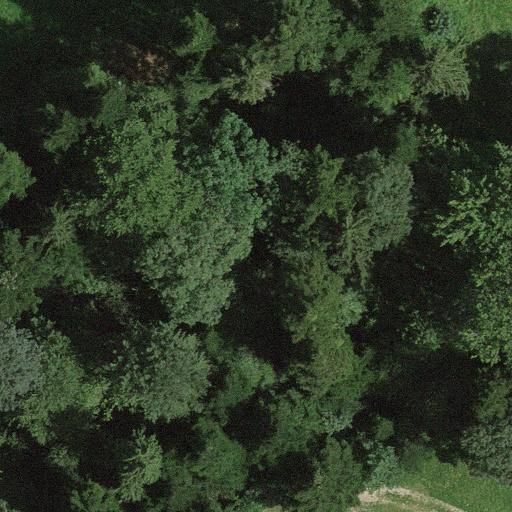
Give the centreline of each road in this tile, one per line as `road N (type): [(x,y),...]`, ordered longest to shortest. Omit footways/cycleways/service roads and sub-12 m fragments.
road 1 (track): [(197,511),(256,465),(511,351)]
road 2 (track): [(256,465),(436,511)]
